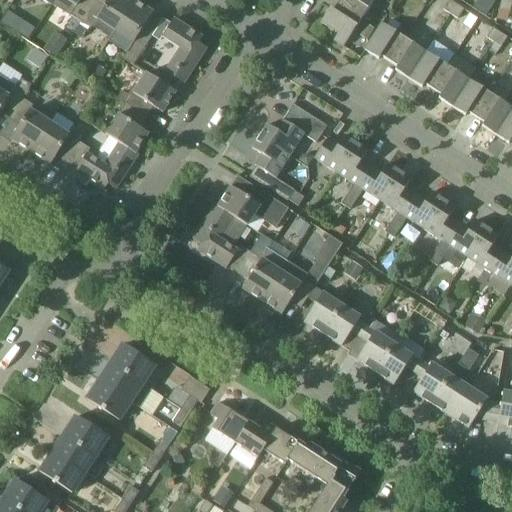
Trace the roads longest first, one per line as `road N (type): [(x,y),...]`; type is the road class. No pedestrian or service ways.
road 1 (residential): [(415,451),(268,354),(208,337),(140,284),(120,280)]
road 2 (residential): [(267,34),(511,199)]
road 3 (residential): [(120,280),(134,222),(267,34)]
